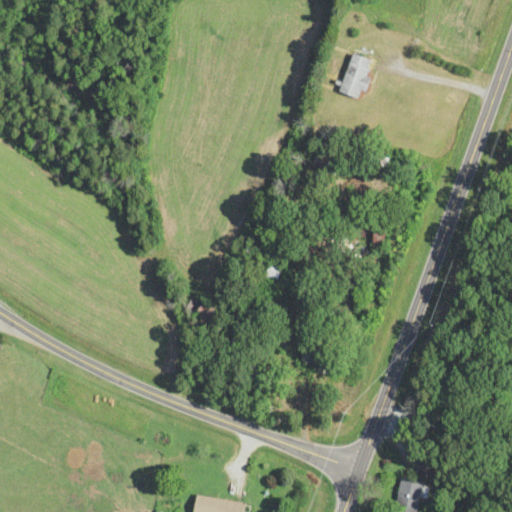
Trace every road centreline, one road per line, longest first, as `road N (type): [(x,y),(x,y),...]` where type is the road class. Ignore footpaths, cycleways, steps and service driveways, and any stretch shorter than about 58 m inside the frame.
road 1 (primary): [(336,511),(511,41)]
road 2 (residential): [(351,468),(106,374),(0,312)]
